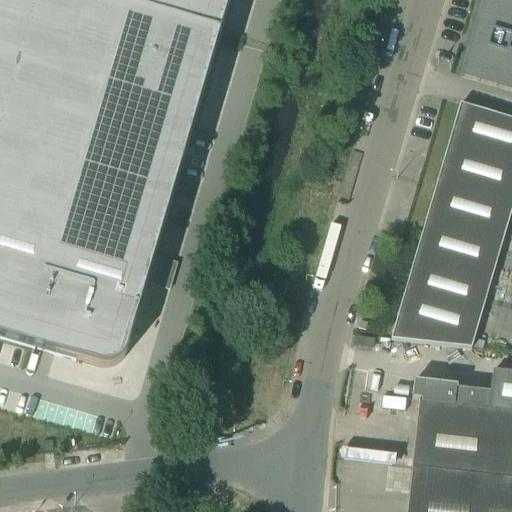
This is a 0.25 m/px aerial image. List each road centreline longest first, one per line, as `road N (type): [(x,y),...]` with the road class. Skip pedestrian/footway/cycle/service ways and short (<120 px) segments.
road 1 (unclassified): [(307,462),(345,266),(425,0)]
road 2 (unclassified): [(0,489),(242,459),(307,462)]
